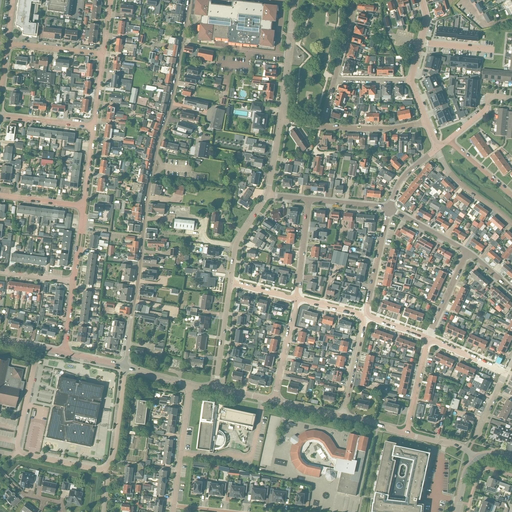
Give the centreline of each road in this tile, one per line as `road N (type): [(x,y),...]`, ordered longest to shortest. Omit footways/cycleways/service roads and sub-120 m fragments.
road 1 (residential): [(125,366),(150,176),(189,0)]
road 2 (residential): [(37,348),(18,450),(105,469)]
road 3 (residential): [(427,338),(367,314),(389,209)]
road 4 (residential): [(340,417),(362,318),(297,298)]
road 5 (residential): [(279,121),(293,0)]
road 6 (residential): [(172,506),(189,386)]
